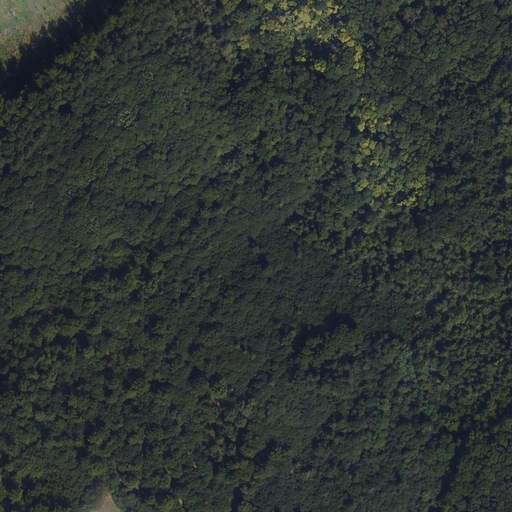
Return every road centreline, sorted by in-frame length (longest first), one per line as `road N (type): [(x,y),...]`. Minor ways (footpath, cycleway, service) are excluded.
road 1 (track): [(0,456),(16,456),(134,379),(186,389),(199,396),(234,511)]
road 2 (track): [(134,379),(115,352),(136,282),(122,184),(140,171),(210,177)]
road 3 (track): [(511,11),(478,80),(470,124)]
